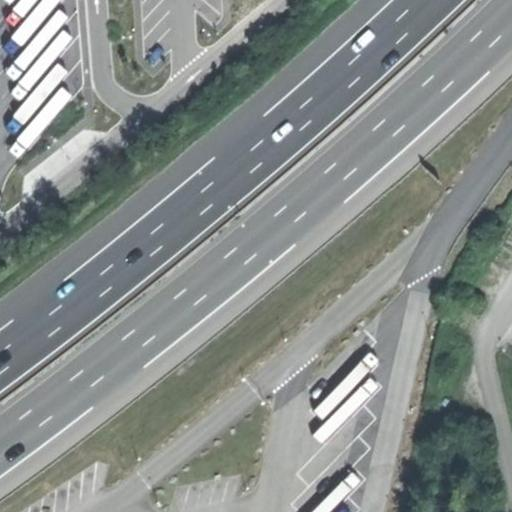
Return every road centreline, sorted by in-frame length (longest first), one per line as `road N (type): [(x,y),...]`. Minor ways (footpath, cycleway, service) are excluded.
road 1 (trunk): [(0,444),(80,386),(429,91),(511,9)]
road 2 (trunk): [(428,0),(0,363)]
